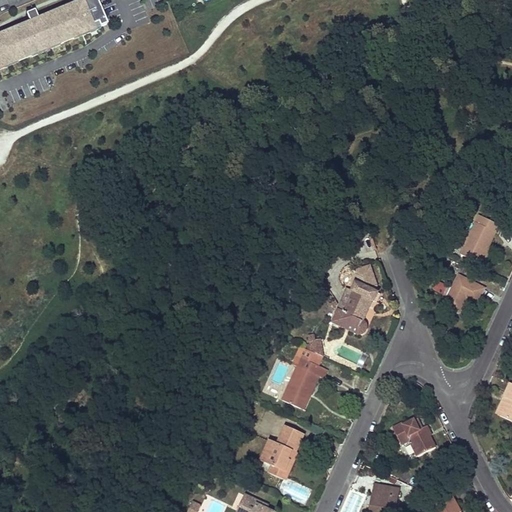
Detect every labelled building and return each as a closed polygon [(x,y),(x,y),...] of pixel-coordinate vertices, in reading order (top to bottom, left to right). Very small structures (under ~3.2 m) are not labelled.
[(72,34),(98,23),(100,28),(107,25),(96,0),(86,0),(89,7),(67,16),(65,11),(50,17),(50,15),(45,17),(47,21),(25,30),(23,26),(19,28),(20,30),(5,36),(7,41),(0,43),(0,64),(15,58),(17,62),(32,56),(30,51),(58,40),(60,44),(74,39),(72,34)] [(89,7),(86,0),(77,0),(80,5),(65,11),(67,16),(89,7)] [(38,20),(34,12),(27,15),(30,23),(23,26),(25,30),(47,21),(45,17),(38,20)] [(74,39),(100,29),(100,28),(98,23),(72,34),(74,39)] [(32,57),(60,46),(60,44),(58,40),(30,51),(32,56),(32,57)] [(0,70),(18,63),(17,62),(15,58),(0,64),(0,70)] [(489,247),(495,234),(498,235),(502,227),(480,216),(461,255),(480,265),(489,247)] [(482,266),(491,249),(489,247),(480,265),(482,266)] [(340,257),(336,249),(332,252),(335,259),(340,257)] [(363,322),(372,301),(374,302),(378,294),(374,292),(377,286),(370,267),(353,273),(357,284),(353,292),(355,293),(345,314),(338,311),(339,312),(333,323),(357,334),(361,335),(363,334),(365,333),(366,331),(367,327),(365,323),(363,322)] [(459,313),(466,298),(477,304),(485,289),(459,276),(444,305),(459,313)] [(345,314),(355,293),(353,292),(348,290),(338,311),(345,314)] [(322,351),(320,339),(316,340),(315,337),(309,338),(311,345),(308,346),(308,351),(320,356),(322,351)] [(311,394),(319,377),(324,379),(327,370),(318,366),(323,357),(320,356),(308,351),(301,347),(293,365),(298,368),(283,401),(301,409),(308,393),(311,394)] [(511,421),(511,384),(504,398),(508,399),(500,416),(511,421)] [(303,411),(311,394),(308,393),(301,409),(303,411)] [(500,416),(508,399),(504,398),(497,415),(500,416)] [(436,448),(429,434),(430,433),(427,427),(422,430),(420,431),(415,421),(404,426),(403,424),(393,429),(402,445),(410,441),(418,457),(436,448)] [(288,461),(292,452),(296,454),(296,453),(304,436),(285,427),(277,445),(270,442),(265,451),(270,453),(266,463),(272,466),(286,472),(290,462),(288,461)] [(266,463),(270,453),(265,451),(261,461),(266,463)] [(286,480),(298,455),(296,453),(296,454),(292,452),(288,461),(290,462),(286,472),(272,466),(269,472),(286,480)] [(380,496),(382,487),(375,485),(369,511),(372,511),(376,495),(380,496)] [(395,511),(399,490),(382,487),(380,496),(376,495),(372,511),(395,511)] [(271,511),(267,510),(259,506),(261,503),(246,496),(240,509),(246,511),(271,511)] [(461,511),(452,496),(431,507),(434,511),(461,511)] [(198,511),(201,507),(193,503),(188,511),(198,511)]
